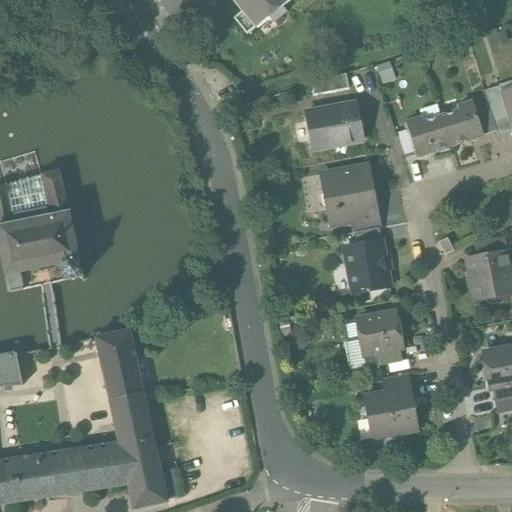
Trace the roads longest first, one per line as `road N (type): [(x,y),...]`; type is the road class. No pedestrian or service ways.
road 1 (residential): [(138,0),(194,82),(211,129),(282,476)]
road 2 (residential): [(469,490),(415,216),(442,188),(511,166)]
road 3 (residential): [(469,490),(351,488),(282,476)]
